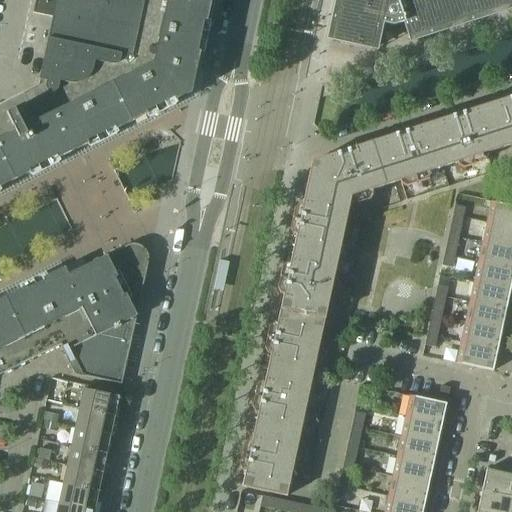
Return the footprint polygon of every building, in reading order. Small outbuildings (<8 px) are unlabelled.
[(0,188),(191,94),(210,0),(55,0),(51,18),(37,86),(0,104),(0,188)] [(51,18),(55,0),(35,0),(32,14),(51,18)] [(408,41),(511,7),(511,3),(511,0),(395,0),(396,4),(391,6),(381,3),(381,0),(337,0),(329,42),(371,51),(377,23),(392,27),(402,24),(408,41)] [(511,95),(507,97),(508,99),(485,106),(499,150),(511,145),(511,95)] [(463,111),(450,115),(451,118),(428,125),(442,168),(499,150),(485,106),(463,114),(463,111)] [(394,136),(371,143),(385,187),(442,168),(428,125),(406,132),(406,130),(393,134),(394,136)] [(385,187),(371,143),(348,151),(347,148),(335,152),(336,155),(312,162),(313,164),(350,198),(385,187)] [(337,261),(350,198),(313,164),(311,165),(309,173),(307,184),(305,190),(300,215),(295,214),(292,228),(297,229),(292,251),(337,261)] [(511,207),(490,203),(486,224),(511,229),(511,207)] [(464,209),(454,206),(452,216),(462,219),(464,209)] [(462,219),(452,216),(448,233),(459,235),(462,219)] [(511,229),(486,224),(482,244),(511,250),(511,229)] [(457,242),(447,240),(443,256),(454,258),(457,242)] [(511,250),(482,244),(477,263),(511,271),(511,250)] [(0,375),(60,346),(74,376),(121,386),(147,263),(148,259),(147,257),(146,255),(145,252),(144,251),(143,250),(141,248),(139,247),(137,246),(133,246),(131,246),(126,247),(67,276),(63,269),(0,300),(0,375)] [(292,251),(287,274),(282,272),(279,286),(285,287),(280,310),(324,320),(337,261),(292,251)] [(454,258),(443,256),(441,266),(452,269),(454,258)] [(511,278),(511,271),(477,263),(473,283),(509,291),(511,278)] [(509,291),(473,283),(469,303),(505,311),(509,291)] [(447,288),(437,286),(435,296),(445,298),(447,288)] [(445,298),(435,296),(431,313),(442,315),(445,298)] [(505,311),(469,303),(464,323),(501,331),(505,311)] [(280,310),(275,333),(270,332),(267,346),(272,347),(267,368),(312,378),(324,320),(280,310)] [(440,322),(430,319),(426,336),(437,338),(440,322)] [(501,331),(464,323),(460,343),(496,351),(501,331)] [(437,338),(426,336),(424,346),(434,348),(437,338)] [(496,351),(460,343),(456,364),(492,372),(496,351)] [(267,368),(262,392),(257,391),(254,404),(259,405),(254,428),(299,437),(312,378),(267,368)] [(437,403),(409,397),(404,418),(441,426),(449,389),(440,387),(437,403)] [(118,398),(83,390),(79,410),(119,419),(121,408),(116,407),(118,398)] [(119,419),(79,410),(75,429),(110,436),(112,428),(117,429),(119,419)] [(364,416),(354,414),(351,427),(361,429),(364,416)] [(441,426),(404,418),(400,438),(437,446),(441,426)] [(361,429),(351,427),(348,440),(358,443),(361,429)] [(247,464),(245,472),(242,488),(286,497),(299,437),(254,428),(250,450),(244,449),(242,463),(247,464)] [(110,436),(75,429),(71,447),(111,456),(113,446),(108,444),(110,436)] [(437,446),(400,438),(396,458),(432,466),(437,446)] [(109,467),(111,456),(71,447),(67,466),(102,474),(103,466),(109,467)] [(357,449),(347,447),(344,460),(354,462),(357,449)] [(432,466),(396,458),(391,478),(428,486),(432,466)] [(351,476),(354,462),(344,460),(341,473),(351,476)] [(65,474),(67,466),(48,462),(47,469),(65,474)] [(100,482),(102,474),(67,466),(65,474),(63,485),(103,494),(105,483),(100,482)] [(511,475),(486,470),(481,491),(511,497),(511,475)] [(348,489),(351,476),(341,473),(338,487),(348,489)] [(428,486),(391,478),(387,498),(423,506),(428,486)] [(103,494),(63,485),(59,504),(94,511),(95,503),(101,504),(103,494)] [(511,511),(511,497),(481,491),(477,511),(481,511),(511,511)] [(281,501),(262,497),(259,507),(279,511),(281,501)] [(422,511),(423,506),(387,498),(383,511),(422,511)] [(300,511),(301,506),(281,501),(279,511),(280,511),(300,511)]
